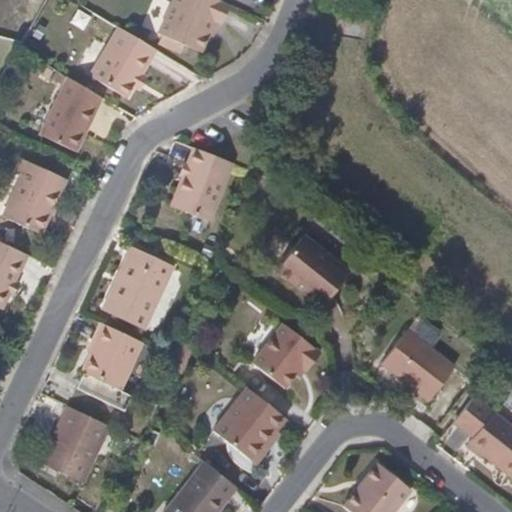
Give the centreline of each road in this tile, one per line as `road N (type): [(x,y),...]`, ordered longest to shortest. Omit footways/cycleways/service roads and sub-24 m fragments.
road 1 (residential): [(0,438),(131,161),(155,135),(261,69),(298,0)]
road 2 (residential): [(270,511),(331,432),(368,423),(396,435),(493,511)]
